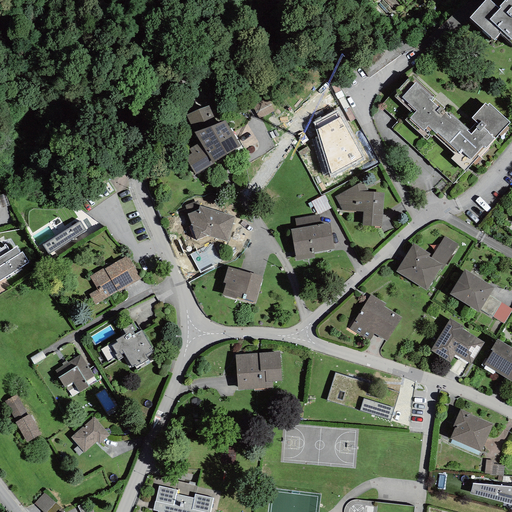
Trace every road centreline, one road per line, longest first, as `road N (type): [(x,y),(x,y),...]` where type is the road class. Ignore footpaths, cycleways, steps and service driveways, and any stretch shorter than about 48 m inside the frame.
road 1 (residential): [(299,0),(148,111),(136,134),(130,163),(197,333)]
road 2 (residential): [(300,337),(362,268),(486,179),(511,147)]
road 3 (residential): [(197,333),(128,511)]
road 4 (residential): [(300,337),(427,379)]
road 5 (residential): [(427,379),(415,511)]
